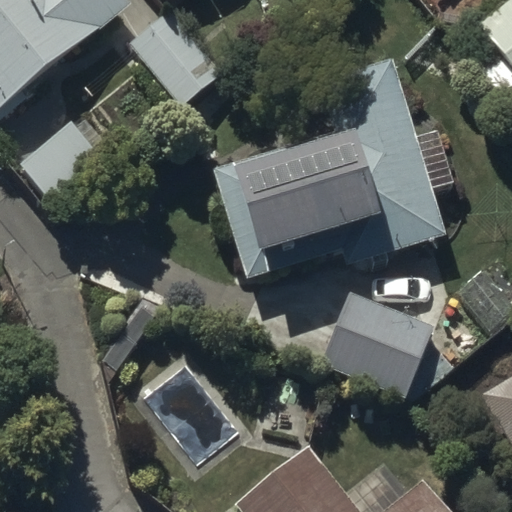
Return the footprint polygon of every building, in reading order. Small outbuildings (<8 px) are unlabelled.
[(0,0),(0,116),(130,9),(122,0),(0,0)] [(511,0),(509,0),(473,30),(492,54),(470,73),(493,101),(511,85),(511,0)] [(223,76),(172,12),(127,47),(179,112),(223,76)] [(334,139),(208,174),(238,285),(339,257),(343,270),(445,241),(432,194),(450,189),(435,132),(412,138),(393,69),(320,89),(334,139)] [(67,125),(16,168),(55,213),(118,159),(86,122),(74,132),(67,125)] [(429,330),(347,300),(322,366),(404,397),(429,330)] [(511,379),(478,400),(511,454),(511,379)] [(394,511),(349,511),(305,455),(235,509),(237,511),(492,511),(490,509),(486,511),(443,511),(425,488),(394,511)]
